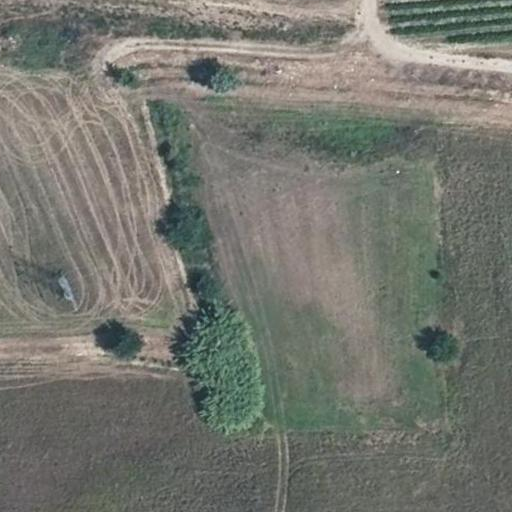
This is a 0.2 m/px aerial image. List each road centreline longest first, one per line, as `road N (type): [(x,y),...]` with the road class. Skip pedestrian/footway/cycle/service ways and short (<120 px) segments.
road 1 (track): [(11,0),(367,21),(413,52),(511,62)]
road 2 (track): [(367,21),(343,61),(126,45),(100,80)]
